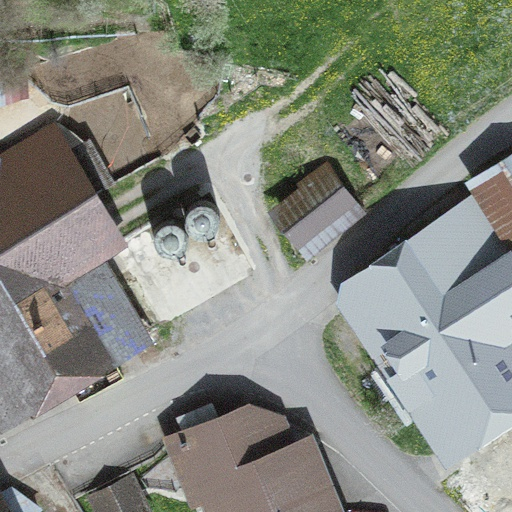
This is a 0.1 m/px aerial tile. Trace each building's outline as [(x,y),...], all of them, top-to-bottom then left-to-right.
[(116,76),(105,40),(48,58),(59,94),(116,76)] [(0,401),(135,322),(111,282),(116,279),(97,247),(116,235),(92,192),(114,180),(92,138),(67,153),(51,124),(0,153),(0,401)] [(506,239),(511,235),(511,155),(471,179),(506,239)] [(323,176),(281,210),(315,253),(357,219),(323,176)] [(511,271),(469,199),(374,255),(380,264),(363,274),(450,419),(511,382),(511,271)] [(333,511),(308,448),(294,452),(277,412),(249,406),(176,435),(200,494),(218,487),(227,511),(333,511)] [(103,511),(128,511),(144,504),(129,475),(94,494),(103,511)]
